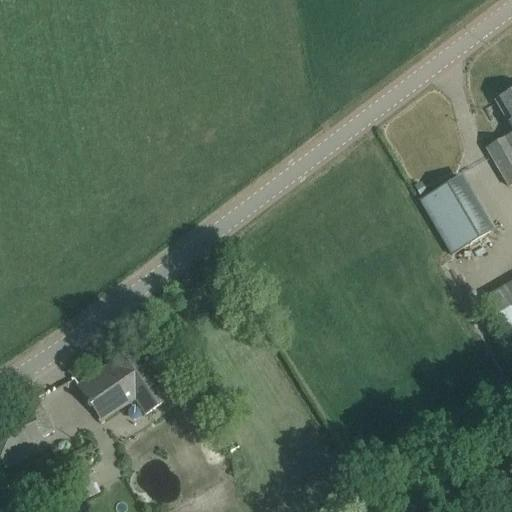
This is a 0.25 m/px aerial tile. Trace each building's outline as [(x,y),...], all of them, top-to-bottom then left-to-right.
[(511,185),(511,90),(495,101),(511,130),(511,133),(486,149),(509,187),(511,185)] [(458,178),(419,201),(452,256),(490,234),(483,222),(465,233),(449,207),(468,196),(458,178)] [(421,183),(414,187),(420,197),(426,194),(421,183)] [(511,283),(488,297),(511,338),(511,283)] [(163,404),(140,369),(129,352),(78,386),(101,421),(134,399),(145,416),(163,404)] [(0,458),(53,432),(46,417),(37,399),(0,416),(0,458)] [(83,460),(59,471),(70,495),(94,485),(83,460)]
